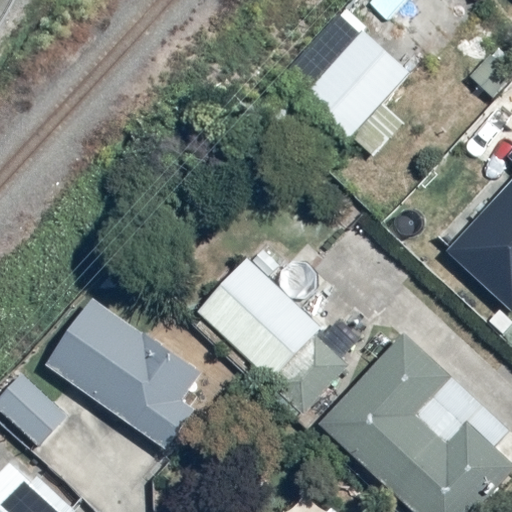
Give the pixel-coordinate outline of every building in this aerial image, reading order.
[(297,99),(348,143),(354,136),(375,156),(406,120),(389,105),(416,72),(359,24),(297,99)] [(511,185),(447,253),(511,309),(511,152),(506,159),(511,165),(511,185)] [(246,252),(194,309),(274,382),(326,324),(246,252)] [(199,376),(87,300),(43,367),(168,451),(194,412),(181,402),(199,376)] [(450,380),(402,336),(314,428),(408,511),(471,511),(511,473),(511,470),(469,427),(446,449),(411,417),(450,380)] [(354,362),(326,337),(276,391),(304,417),(354,362)] [(30,370),(0,406),(0,408),(47,447),(37,459),(100,511),(112,511),(148,469),(30,370)] [(0,511),(60,511),(10,467),(0,477),(0,511)] [(210,511),(200,502),(190,511),(210,511)]
